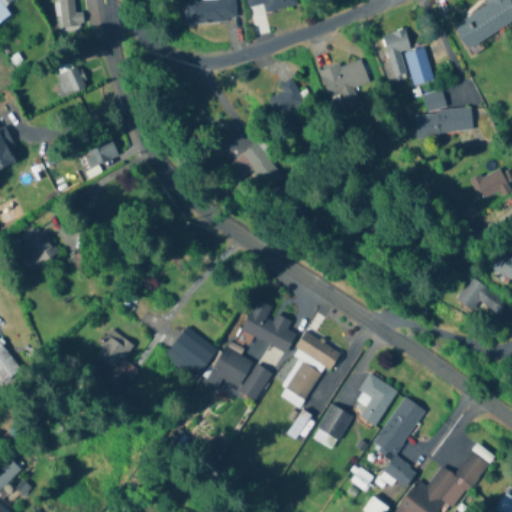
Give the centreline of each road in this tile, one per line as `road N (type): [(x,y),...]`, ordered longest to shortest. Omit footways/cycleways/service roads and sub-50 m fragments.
road 1 (residential): [(511,422),(229,239),(177,195),(135,144),(102,0)]
road 2 (residential): [(106,24),(197,65),(381,0)]
